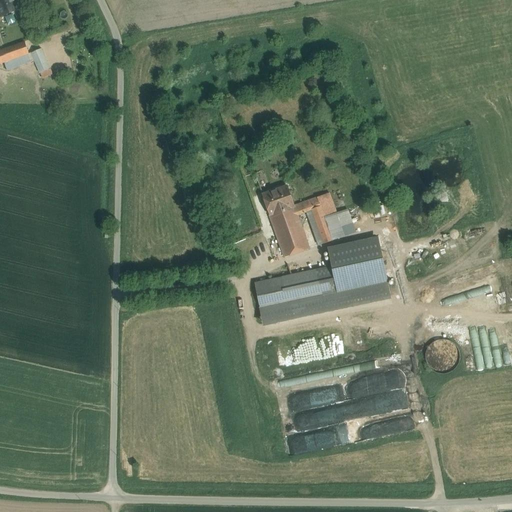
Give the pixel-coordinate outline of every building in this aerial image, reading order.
[(0,0),(0,11),(3,21),(25,14),(20,0),(0,0)] [(33,55),(29,45),(0,55),(0,62),(2,66),(33,55)] [(56,76),(45,51),(34,56),(45,81),(56,76)] [(292,186),(262,196),(270,219),(300,209),(299,206),(292,186)] [(310,215),(322,250),(362,236),(352,210),(341,214),(334,194),(299,206),(300,209),(303,218),(310,215)] [(270,219),(285,261),(314,251),(303,218),(300,209),(270,219)] [(337,267),(257,284),(268,335),(397,307),(382,238),(333,249),(337,267)] [(489,342),(482,343),(485,369),(493,368),(489,342)] [(372,410),(408,400),(401,373),(356,385),(355,381),(334,386),(338,401),(346,399),(346,401),(368,395),(372,410)]
